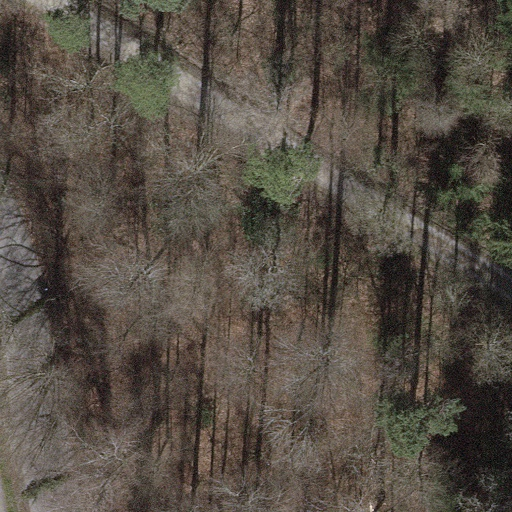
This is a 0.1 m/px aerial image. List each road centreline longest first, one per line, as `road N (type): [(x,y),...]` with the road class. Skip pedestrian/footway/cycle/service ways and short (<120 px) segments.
road 1 (track): [(56,0),(511,293)]
road 2 (residential): [(49,511),(33,438),(13,243),(0,218)]
